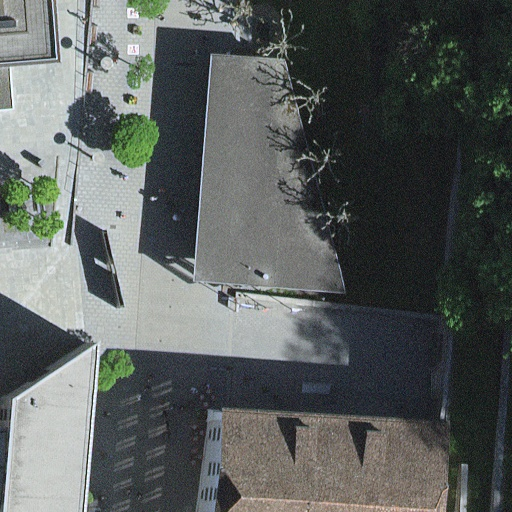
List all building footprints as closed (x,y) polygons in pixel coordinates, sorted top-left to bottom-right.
[(0,0),(0,106),(17,105),(14,68),(31,67),(28,24),(26,0),(0,0)] [(279,62),(228,58),(208,286),(334,294),(279,62)] [(511,511),(511,501),(511,298),(466,297),(451,416),(470,418),(466,511),(511,511)] [(0,511),(70,511),(90,342),(0,398),(0,511)] [(443,511),(451,416),(205,396),(195,511),(443,511)]
